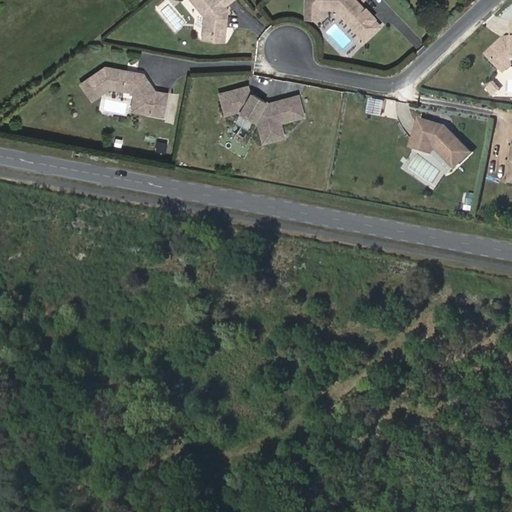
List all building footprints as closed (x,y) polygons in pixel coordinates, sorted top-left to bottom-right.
[(190,0),(203,15),(202,30),(210,31),(212,33),(212,39),(222,40),(224,27),(222,24),(222,17),(225,15),(226,8),(224,5),(229,0),(190,0)] [(304,0),(305,5),(337,5),(337,10),(365,38),(379,24),(372,17),(374,16),(365,7),(363,8),(359,3),(352,2),(351,0),(304,0)] [(305,18),(318,18),(318,8),(334,7),(337,10),(337,5),(305,5),(305,18)] [(202,30),(201,38),(212,39),(212,33),(210,31),(202,30)] [(511,37),(507,38),(506,35),(488,51),(501,65),(511,54),(511,37)] [(505,69),(511,63),(511,54),(501,65),(505,69)] [(143,70),(105,64),(81,80),(92,96),(110,84),(131,88),(134,92),(140,89),(142,92),(140,99),(143,102),(152,104),(151,110),(163,113),(167,90),(156,88),(155,89),(149,80),(146,79),(143,75),(144,72),(143,70)] [(499,90),(501,88),(494,80),(492,82),(499,90)] [(499,90),(492,82),(488,85),(495,93),(499,90)] [(250,90),(248,84),(228,89),(232,103),(240,101),(241,107),(242,109),(255,117),(258,117),(264,115),(270,138),(284,135),(280,120),(304,114),(298,94),(269,101),(250,90)] [(134,92),(131,107),(151,110),(152,104),(143,102),(140,99),(142,92),(140,89),(134,92)] [(226,111),(241,107),(240,101),(232,103),(228,89),(221,91),(226,111)] [(370,112),(385,114),(386,99),(372,97),(370,112)] [(258,117),(264,140),(270,138),(264,115),(258,117)] [(445,124),(422,118),(416,137),(435,142),(444,153),(454,165),(470,152),(451,129),(448,130),(446,127),(445,124)] [(416,137),(414,144),(444,153),(435,142),(416,137)]
